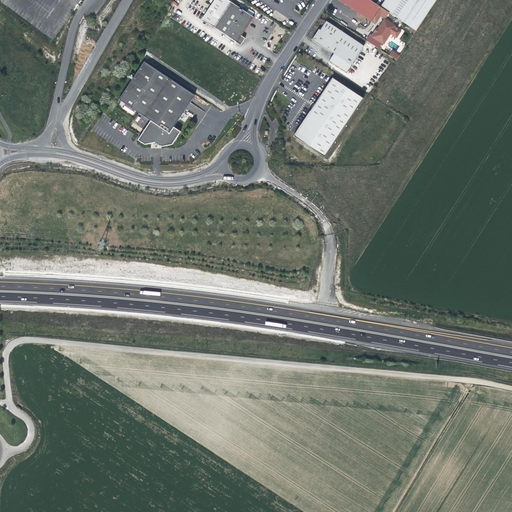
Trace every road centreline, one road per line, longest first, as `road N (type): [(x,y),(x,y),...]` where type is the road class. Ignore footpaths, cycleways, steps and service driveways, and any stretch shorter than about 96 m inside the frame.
road 1 (motorway): [(0,296),(208,312),(511,363)]
road 2 (motorway): [(511,350),(211,300),(0,285)]
road 3 (track): [(511,388),(30,340)]
road 4 (unknown): [(311,12),(375,57),(373,67),(352,83),(294,37)]
road 5 (unknown): [(99,128),(165,160),(188,153),(226,117),(253,110)]
road 6 (unclassified): [(33,149),(146,180),(195,177)]
road 7 (unclassified): [(246,141),(269,76),(319,0)]
road 8 (unclassified): [(30,340),(9,343),(4,353),(9,405),(32,429),(27,444),(3,452)]
road 9 (track): [(473,380),(393,511)]
